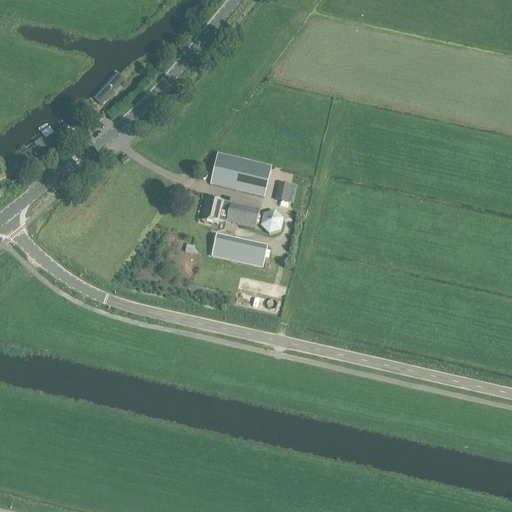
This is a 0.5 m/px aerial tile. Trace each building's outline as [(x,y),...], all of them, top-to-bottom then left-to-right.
[(124,89),(119,83),(97,101),(102,107),(124,89)] [(86,114),(95,123),(100,119),(91,110),(86,114)] [(78,129),(71,121),(46,141),(52,149),(78,129)] [(28,152),(36,164),(44,159),(36,147),(28,152)] [(264,197),(271,167),(218,155),(210,185),(264,197)] [(287,202),(290,187),(279,184),(275,200),(287,202)] [(207,199),(202,221),(217,225),(218,221),(226,222),(232,224),(255,229),(259,211),(230,204),(230,205),(222,203),(207,199)] [(275,212),(263,216),(260,228),(269,236),(281,232),(284,221),(275,212)] [(262,268),(267,247),(217,237),(212,257),(262,268)] [(195,247),(187,246),(185,253),(193,255),(195,247)]
